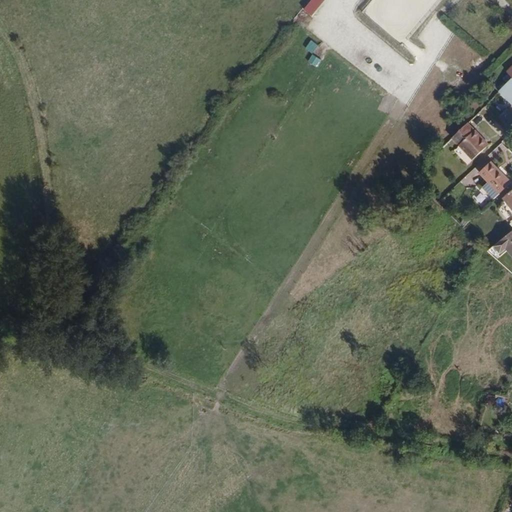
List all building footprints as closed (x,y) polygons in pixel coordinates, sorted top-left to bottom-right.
[(506,102),(511,96),(511,74),(511,73),(497,88),(505,96),(503,99),(506,102)] [(511,120),(511,110),(505,103),(498,110),(510,123),(511,120)] [(488,144),(466,123),(451,139),(472,160),(488,144)] [(504,174),(488,159),(477,170),(483,177),(493,185),(504,174)] [(493,185),(483,177),(477,183),(487,192),(493,185)]
